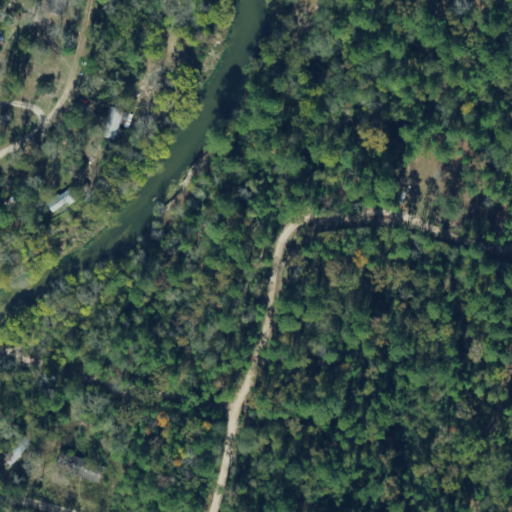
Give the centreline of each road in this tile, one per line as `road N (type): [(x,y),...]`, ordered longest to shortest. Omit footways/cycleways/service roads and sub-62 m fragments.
road 1 (track): [(244,430),(312,193),(342,168),(511,172)]
road 2 (residential): [(0,227),(40,198),(94,124),(124,44),(121,0)]
road 3 (track): [(0,353),(244,430)]
road 4 (track): [(0,510),(223,502)]
